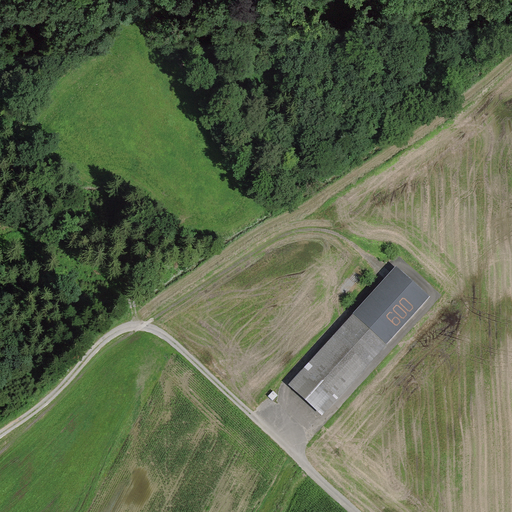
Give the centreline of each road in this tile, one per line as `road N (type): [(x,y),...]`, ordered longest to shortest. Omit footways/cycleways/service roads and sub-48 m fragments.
road 1 (track): [(0,435),(131,324),(163,334),(253,416)]
road 2 (track): [(356,511),(253,416)]
